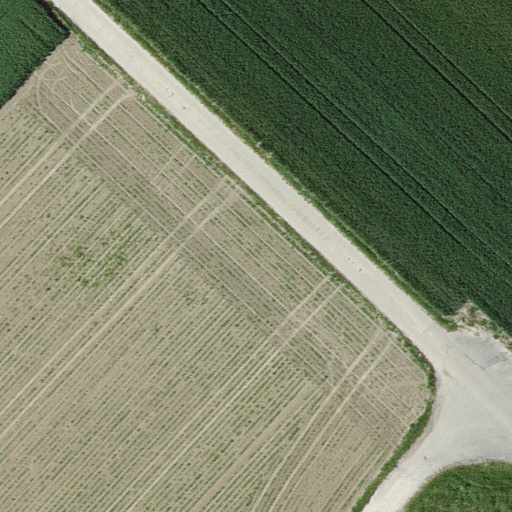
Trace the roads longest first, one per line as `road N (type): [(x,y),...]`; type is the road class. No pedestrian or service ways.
road 1 (track): [(511,414),(69,0)]
road 2 (track): [(498,400),(380,511)]
